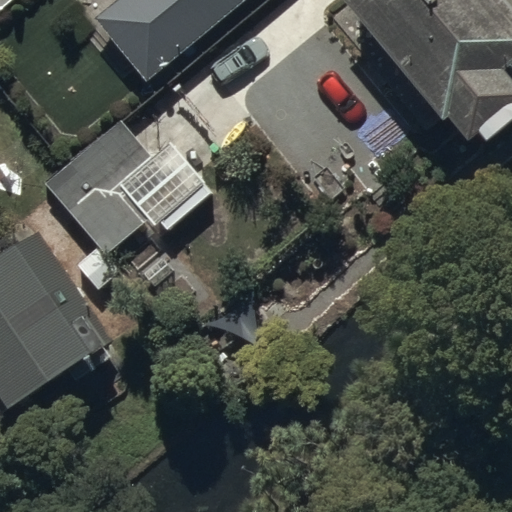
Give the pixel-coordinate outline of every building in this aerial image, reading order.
[(129,0),(98,25),(140,76),(118,94),(134,114),(153,99),(145,89),(255,0),(129,0)] [(511,83),(511,9),(503,0),(368,0),(349,18),(479,158),(488,151),(494,158),(511,141),(511,94),(506,88),(511,83)] [(58,69),(22,99),(70,157),(107,126),(58,69)] [(158,166),(123,126),(46,193),(79,231),(62,245),(83,269),(100,254),(107,261),(190,189),(182,179),(208,156),(191,138),(158,166)] [(6,266),(0,257),(0,457),(11,453),(3,430),(116,350),(40,242),(6,266)]
